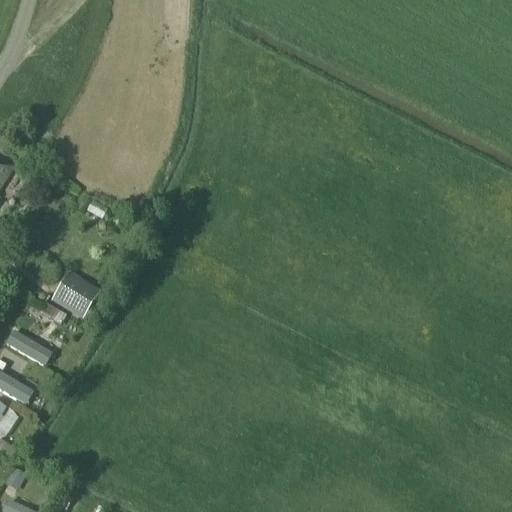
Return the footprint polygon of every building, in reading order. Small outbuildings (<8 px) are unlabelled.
[(0,189),(13,168),(0,160),(0,189)] [(85,318),(94,324),(107,302),(99,297),(102,292),(71,273),(53,301),(84,320),(85,318)] [(46,307),(40,318),(61,329),(67,318),(46,307)] [(15,350),(43,366),(50,353),(22,338),(15,350)] [(3,401),(0,405),(0,444),(3,446),(24,413),(3,401)] [(15,473),(6,488),(17,495),(26,480),(15,473)] [(57,509),(61,511),(68,511),(74,503),(63,497),(57,509)] [(39,511),(12,503),(9,511),(39,511)]
